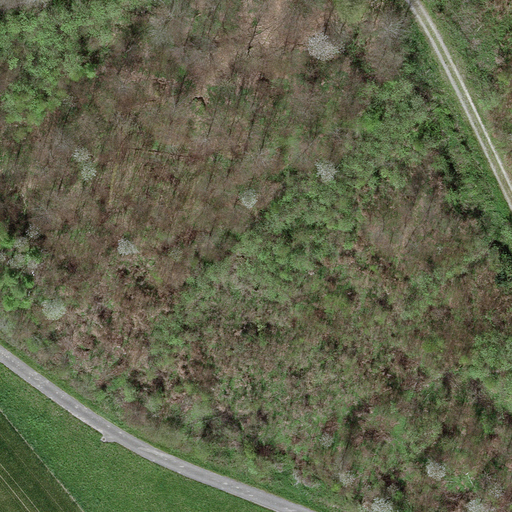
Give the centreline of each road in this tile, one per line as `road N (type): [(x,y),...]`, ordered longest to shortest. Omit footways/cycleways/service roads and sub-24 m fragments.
road 1 (track): [(0,353),(128,441),(295,511)]
road 2 (track): [(408,0),(511,194)]
